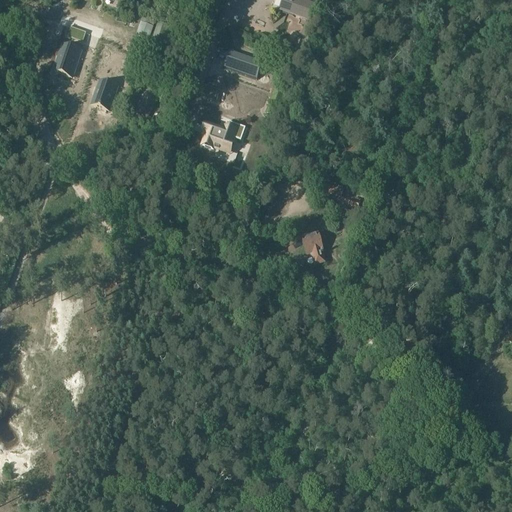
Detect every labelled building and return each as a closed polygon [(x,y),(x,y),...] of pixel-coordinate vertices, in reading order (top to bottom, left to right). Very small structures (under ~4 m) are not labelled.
[(289,0),(285,13),(313,22),(318,7),(295,0),(289,0)] [(135,42),(148,47),(154,29),(141,24),(135,42)] [(68,28),(65,38),(71,40),(74,30),(68,28)] [(148,47),(135,42),(129,59),(141,64),(148,47)] [(62,50),(53,76),(70,82),(78,56),(62,50)] [(230,54),(225,69),(257,80),(262,65),(230,54)] [(99,79),(91,104),(109,111),(117,85),(99,79)] [(272,84),(258,121),(274,127),(287,90),(272,84)] [(138,111),(149,117),(157,102),(146,96),(138,111)] [(206,129),(199,151),(232,161),(239,139),(206,129)] [(345,192),(325,185),(323,193),(342,200),(345,192)] [(360,205),(345,199),(342,209),(348,211),(349,208),(358,210),(360,205)] [(303,240),(307,256),(312,255),(315,266),(324,263),(322,256),(323,256),(321,250),(322,250),(318,236),(303,240)]
